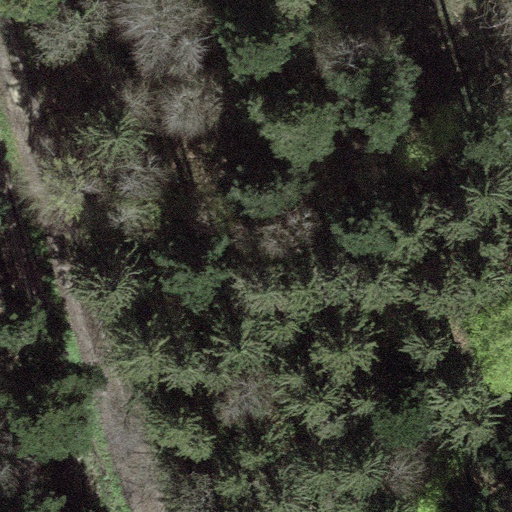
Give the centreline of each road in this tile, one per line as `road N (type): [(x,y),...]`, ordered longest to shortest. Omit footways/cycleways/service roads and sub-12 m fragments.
road 1 (track): [(155,511),(0,31)]
road 2 (track): [(387,511),(511,359)]
